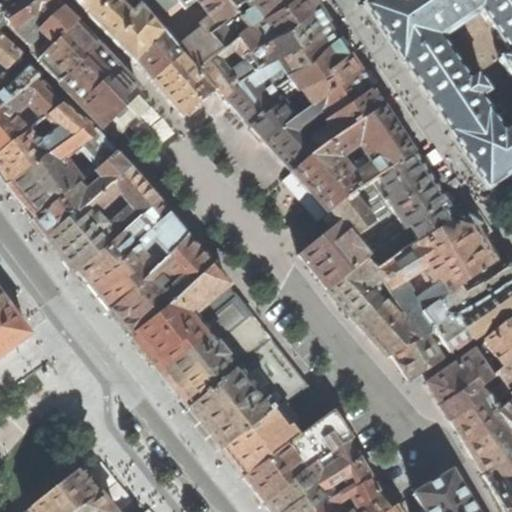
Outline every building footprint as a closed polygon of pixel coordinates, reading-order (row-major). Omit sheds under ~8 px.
[(75,26),(51,0),(0,0),(0,15),(3,20),(0,22),(0,23),(3,28),(35,63),(75,26)] [(134,64),(161,34),(170,44),(172,42),(196,70),(221,52),(209,36),(221,25),(234,15),(231,11),(228,7),(222,0),(195,0),(185,8),(178,0),(74,0),(87,16),(119,48),(134,64)] [(178,0),(185,8),(195,0),(178,0)] [(236,0),(228,7),(231,11),(244,0),(247,6),(255,0),(236,0)] [(314,5),(311,0),(291,0),(253,27),(255,31),(239,42),(248,55),(316,7),(314,5)] [(291,0),(255,0),(247,6),(246,7),(250,12),(240,18),(249,30),(253,27),(291,0)] [(400,76),(422,110),(446,146),(446,147),(484,202),(511,183),(511,0),(391,0),(361,20),(398,75),(400,76)] [(224,97),(247,79),(326,23),(318,10),(316,7),(248,55),(239,42),(237,39),(234,41),(221,52),(196,70),(207,83),(212,90),(215,87),(224,97)] [(332,32),(326,23),(247,79),(224,97),(237,112),(263,89),(274,82),(269,75),(279,68),(285,75),(338,40),(332,32)] [(234,41),(221,25),(209,36),(221,52),(234,41)] [(85,36),(75,26),(35,63),(58,85),(96,48),(85,36)] [(144,73),(150,82),(175,61),(165,49),(170,44),(161,34),(134,64),(144,73)] [(0,78),(2,77),(22,59),(0,36),(0,78)] [(343,48),(338,40),(285,75),(274,82),(263,89),(237,112),(249,126),(282,101),(298,89),(348,56),(343,48)] [(107,59),(96,48),(58,85),(100,129),(137,91),(128,81),(107,59)] [(166,97),(181,115),(212,90),(207,83),(196,70),(182,54),(175,61),(150,82),(166,97)] [(348,56),(298,89),(311,107),(359,73),(353,64),(348,56)] [(0,112),(37,82),(26,69),(9,84),(2,77),(0,78),(0,112)] [(311,107),(295,119),(265,142),(277,156),(291,171),(318,149),(335,137),(380,108),(376,100),(364,81),(359,73),(311,107)] [(0,152),(61,107),(37,82),(0,112),(0,152)] [(282,101),(249,126),(252,129),(265,142),(295,119),(282,101)] [(0,176),(6,185),(65,142),(85,126),(83,125),(62,106),(61,107),(0,152),(0,176)] [(391,124),(380,108),(335,137),(318,149),(291,171),(316,201),(351,172),(401,139),(391,124)] [(21,204),(33,218),(77,184),(112,155),(105,147),(85,126),(65,142),(6,185),(21,204)] [(406,147),(401,139),(351,172),(316,201),(326,215),(329,213),(360,189),(412,156),(406,147)] [(38,229),(46,238),(83,207),(84,208),(130,170),(126,169),(112,155),(77,184),(33,218),(31,220),(38,229)] [(422,171),(412,156),(360,189),(329,213),(338,223),(352,240),(362,255),(366,261),(374,272),(395,257),(448,222),(445,207),(442,202),(422,171)] [(84,208),(83,207),(46,238),(58,255),(73,274),(75,272),(115,237),(116,238),(156,203),(153,199),(143,184),(130,170),(84,208)] [(86,284),(164,215),(161,210),(156,203),(116,238),(115,237),(75,272),(81,279),(86,284)] [(173,225),(164,215),(86,284),(97,297),(108,310),(164,259),(185,239),(173,225)] [(476,274),(492,262),(481,242),(470,223),(450,221),(448,222),(395,257),(374,272),(381,281),(390,295),(402,314),(413,331),(418,328),(426,337),(423,340),(430,350),(437,362),(443,358),(428,336),(433,332),(421,314),(443,297),(442,295),(476,274)] [(314,276),(328,292),(363,263),(359,256),(362,255),(352,240),(338,223),(298,256),(314,276)] [(124,330),(129,336),(179,295),(211,265),(185,239),(164,259),(108,310),(114,318),(124,330)] [(343,309),(357,325),(384,301),(390,295),(381,281),(374,272),(366,261),(363,263),(328,292),(343,309)] [(501,271),(492,262),(476,274),(442,295),(443,297),(421,314),(433,332),(448,354),(460,346),(469,340),(511,308),(511,284),(508,279),(507,281),(507,283),(503,285),(502,287),(468,307),(466,305),(457,311),(454,314),(455,315),(448,320),(443,312),(463,297),(467,303),(508,278),(501,271)] [(181,401),(188,409),(271,341),(239,301),(211,265),(179,295),(129,336),(139,349),(155,369),(176,395),(181,401)] [(0,288),(0,306),(9,300),(0,288)] [(15,308),(9,300),(0,306),(0,355),(32,332),(26,323),(15,308)] [(386,357),(390,356),(418,340),(413,331),(402,314),(397,317),(384,301),(357,325),(371,341),(386,357)] [(511,323),(475,352),(494,380),(497,378),(497,376),(511,365),(511,323)] [(394,361),(407,380),(424,371),(437,362),(430,350),(423,340),(422,338),(418,340),(390,356),(394,361)] [(213,441),(221,451),(271,412),(306,385),(293,369),(271,341),(188,409),(198,422),(213,441)] [(438,405),(449,422),(486,397),(486,395),(484,393),(489,389),(486,385),(494,380),(475,352),(426,385),(438,405)] [(511,365),(497,376),(497,378),(503,386),(486,395),(486,397),(493,406),(507,396),(510,396),(511,393),(511,365)] [(230,462),(243,478),(266,459),(305,432),(330,415),(306,385),(271,412),(221,451),(230,462)] [(511,393),(510,396),(510,397),(511,400),(511,402),(497,412),(500,418),(502,421),(506,425),(511,421),(511,393)] [(472,460),(502,511),(511,511),(511,476),(505,467),(511,463),(511,431),(506,425),(502,421),(497,425),(495,421),(500,418),(497,412),(493,406),(486,397),(449,422),(464,446),(472,460)] [(253,491),(264,504),(294,481),(293,480),(315,465),(329,455),(348,442),(350,441),(343,430),(331,414),(330,415),(305,432),(266,459),(243,478),(253,491)] [(270,511),(310,511),(335,495),(331,488),(344,480),(349,489),(369,475),(348,442),(329,455),(334,463),(319,472),(315,465),(293,480),(294,481),(264,504),(270,511)] [(57,488),(28,511),(111,511),(108,507),(90,484),(79,471),(57,488)] [(472,511),(450,474),(413,495),(422,511),(472,511)] [(342,511),(336,503),(343,500),(351,510),(348,511),(387,511),(388,511),(375,491),(378,489),(373,482),(369,475),(349,489),(339,496),(337,496),(335,495),(310,511),(342,511)]
